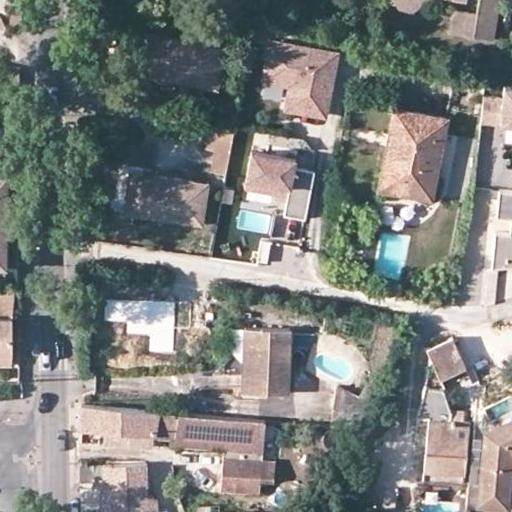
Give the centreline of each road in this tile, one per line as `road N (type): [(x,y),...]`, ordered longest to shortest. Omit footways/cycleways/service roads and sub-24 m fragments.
road 1 (residential): [(468,318),(55,246)]
road 2 (secondary): [(54,46),(55,246)]
road 3 (secondary): [(55,246),(52,398)]
